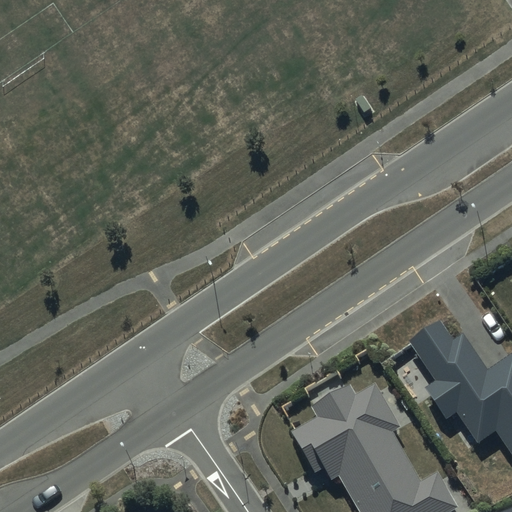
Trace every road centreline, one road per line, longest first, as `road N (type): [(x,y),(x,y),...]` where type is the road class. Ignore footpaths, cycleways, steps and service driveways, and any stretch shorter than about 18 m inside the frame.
road 1 (tertiary): [(141,356),(511,103)]
road 2 (tertiary): [(511,182),(178,410)]
road 3 (tertiary): [(178,410),(28,511)]
road 4 (tertiary): [(0,450),(141,356)]
road 5 (residential): [(248,511),(178,410)]
